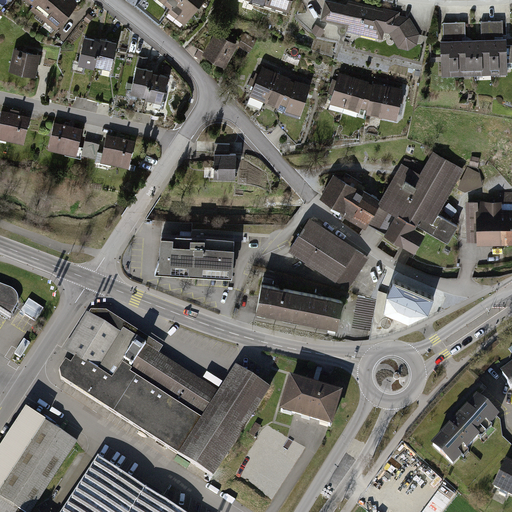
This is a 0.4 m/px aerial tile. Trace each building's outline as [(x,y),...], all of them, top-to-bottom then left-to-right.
[(72,0),(31,0),(37,4),(33,9),(57,27),(76,3),(72,0)] [(155,0),(169,12),(179,0),(155,0)] [(179,0),(169,12),(183,24),(203,0),(179,0)] [(245,0),(284,11),(286,0),(245,0)] [(325,0),(324,0),(320,18),(344,24),(342,30),(380,40),(382,32),(388,33),(397,47),(407,50),(415,45),(418,35),(409,19),(398,15),(399,12),(351,0),(347,0),(346,5),(325,0)] [(463,21),(440,22),(441,39),(464,38),(463,21)] [(501,22),(478,22),(478,37),(501,37),(501,22)] [(216,32),(203,53),(224,65),(237,45),(216,32)] [(76,63),(92,66),(94,56),(98,39),(82,36),(76,63)] [(92,66),(107,70),(110,55),(113,43),(98,39),(94,56),(92,66)] [(489,73),(506,73),(505,39),(488,40),(489,73)] [(439,74),(456,74),(455,40),(439,40),(439,74)] [(456,74),(472,74),(472,40),(455,40),(456,74)] [(472,74),(489,73),(488,40),(472,40),(472,74)] [(15,49),(9,71),(34,78),(40,56),(15,49)] [(249,94),(265,101),(278,72),(261,65),(249,94)] [(130,94),(145,98),(151,73),(136,69),(130,94)] [(265,101),(281,108),(294,80),(278,72),(265,101)] [(145,98),(159,102),(166,77),(151,73),(145,98)] [(359,79),(344,74),(335,102),(349,107),(359,79)] [(373,84),(359,79),(349,107),(364,111),(373,84)] [(281,108),(297,115),(310,87),(294,80),(281,108)] [(369,115),(386,118),(392,87),(375,84),(369,115)] [(386,118),(403,121),(409,90),(392,87),(386,118)] [(0,139),(22,144),(28,116),(0,110),(0,139)] [(55,122),(48,150),(88,159),(92,142),(80,139),(83,129),(55,122)] [(88,159),(129,168),(135,140),(107,134),(105,144),(92,141),(88,159)] [(405,159),(379,201),(416,223),(427,229),(447,241),(457,226),(436,213),(462,169),(433,151),(424,166),(405,159)] [(215,152),(215,176),(235,176),(235,152),(215,152)] [(333,173),(319,195),(341,208),(339,211),(364,226),(367,221),(379,201),(333,173)] [(416,223),(379,201),(367,221),(414,249),(424,232),(414,226),(416,223)] [(511,207),(464,208),(464,244),(511,244),(511,207)] [(311,219),(291,248),(350,286),(369,257),(311,219)] [(161,269),(233,275),(236,237),(164,232),(161,269)] [(394,278),(387,294),(384,310),(408,320),(428,310),(434,296),(394,278)] [(259,307),(296,315),(301,291),(264,283),(259,307)] [(0,307),(11,314),(15,307),(17,304),(18,300),(18,297),(16,293),(14,290),(10,288),(0,284),(0,307)] [(296,315),(336,323),(341,299),(301,291),(296,315)] [(36,321),(45,308),(31,298),(22,311),(36,321)] [(59,370),(61,379),(214,477),(271,388),(236,365),(219,391),(159,353),(163,347),(106,311),(91,310),(89,313),(87,312),(63,350),(74,357),(71,363),(66,360),(59,370)] [(511,367),(503,373),(511,385),(511,367)] [(291,375),(280,411),(333,426),(344,391),(291,375)] [(476,399),(432,445),(452,464),(497,418),(476,399)] [(26,408),(0,447),(0,511),(16,511),(19,508),(24,511),(31,511),(78,442),(26,408)] [(183,511),(98,456),(61,511),(183,511)] [(511,466),(504,462),(490,492),(511,502),(511,466)]
